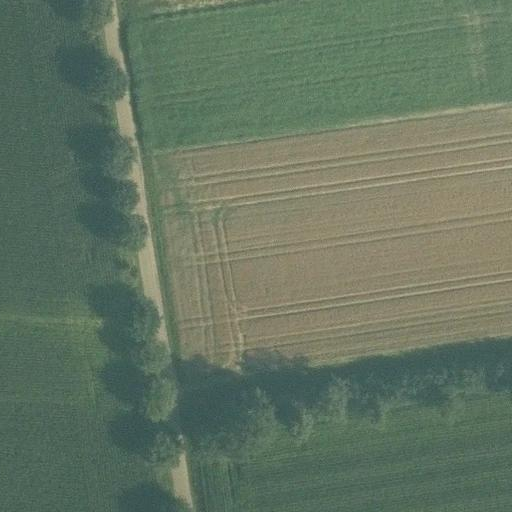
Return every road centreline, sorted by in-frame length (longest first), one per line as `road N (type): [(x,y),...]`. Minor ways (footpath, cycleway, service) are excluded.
road 1 (unclassified): [(105,0),(182,511)]
road 2 (track): [(165,400),(511,345)]
